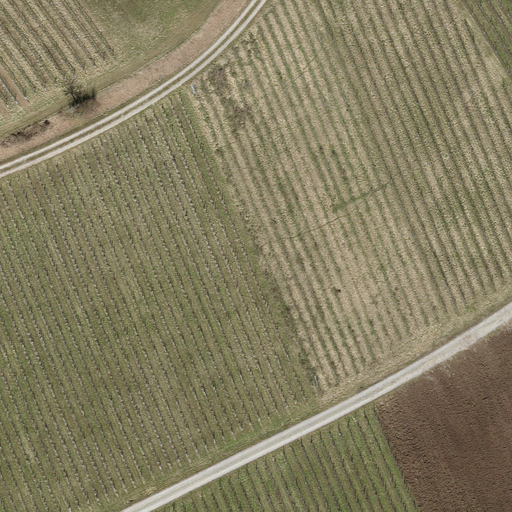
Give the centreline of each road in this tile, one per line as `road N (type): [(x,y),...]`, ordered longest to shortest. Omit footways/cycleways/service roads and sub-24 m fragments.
road 1 (track): [(135,511),(384,387),(511,308)]
road 2 (track): [(258,0),(202,61),(113,115),(0,167)]
